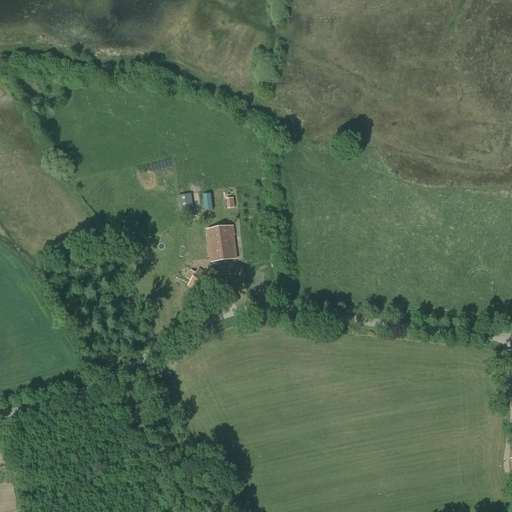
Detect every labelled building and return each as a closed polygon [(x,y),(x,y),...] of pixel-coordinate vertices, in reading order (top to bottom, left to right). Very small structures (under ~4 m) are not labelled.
[(152,162),(153,169),(173,167),(172,159),(152,162)] [(157,194),(177,190),(174,180),(155,184),(157,194)] [(193,213),(191,194),(178,196),(181,215),(193,213)] [(177,195),(159,196),(159,205),(177,204),(177,195)] [(236,198),(228,198),(229,208),(236,208),(236,198)] [(206,231),(211,263),(237,260),(233,236),(235,236),(233,227),(206,231)] [(187,287),(199,294),(210,277),(198,270),(196,274),(192,271),(187,279),(191,281),(187,287)]
